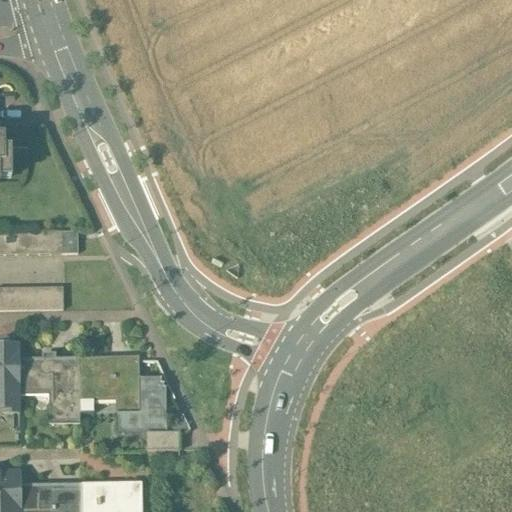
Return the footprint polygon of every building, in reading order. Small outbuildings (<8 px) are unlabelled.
[(61,234),(0,235),(0,257),(62,256),(61,234)] [(77,256),(77,234),(61,234),(62,256),(77,256)] [(0,313),(63,312),(63,290),(0,291),(0,313)] [(18,350),(0,350),(0,413),(19,413),(19,395),(18,361),(18,350)] [(110,364),(110,359),(78,360),(79,394),(92,393),(93,400),(122,399),(122,435),(139,434),(145,427),(163,427),(163,392),(161,392),(161,388),(158,388),(158,382),(138,383),(138,363),(110,364)] [(78,360),(18,361),(19,395),(34,395),(34,392),(51,392),(51,424),(79,424),(79,416),(79,394),(78,360)] [(92,393),(79,394),(79,416),(94,416),(93,400),(92,393)] [(178,435),(145,435),(145,453),(179,453),(178,435)] [(20,476),(0,476),(0,511),(20,511),(20,487),(20,476)] [(124,489),(112,490),(112,486),(80,487),(80,490),(80,511),(141,511),(141,486),(124,486),(124,489)] [(54,487),(20,487),(20,511),(80,511),(80,490),(54,491),(54,487)]
